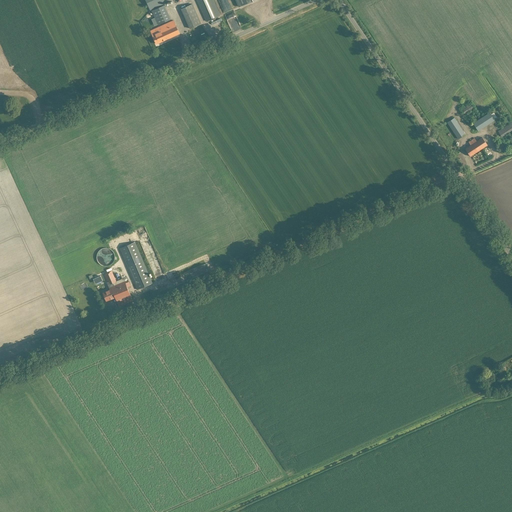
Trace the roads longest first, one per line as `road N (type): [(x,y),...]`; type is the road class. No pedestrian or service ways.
road 1 (unclassified): [(0,376),(456,175)]
road 2 (unclassified): [(0,144),(324,0)]
road 3 (unclassified): [(456,175),(338,0)]
